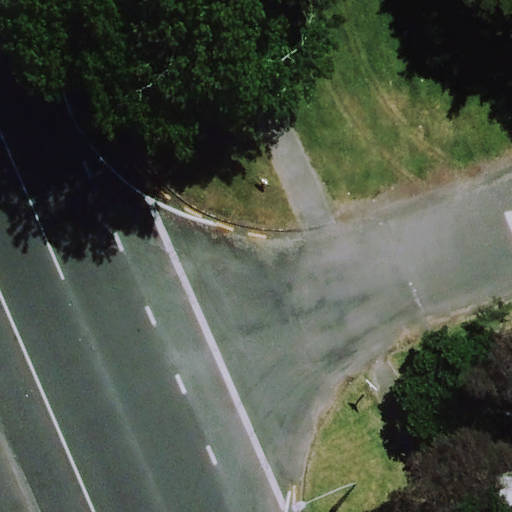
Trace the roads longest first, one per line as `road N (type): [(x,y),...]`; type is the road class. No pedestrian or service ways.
road 1 (residential): [(511,230),(115,401)]
road 2 (unclassified): [(0,128),(115,401)]
road 3 (unclassified): [(115,401),(163,511)]
